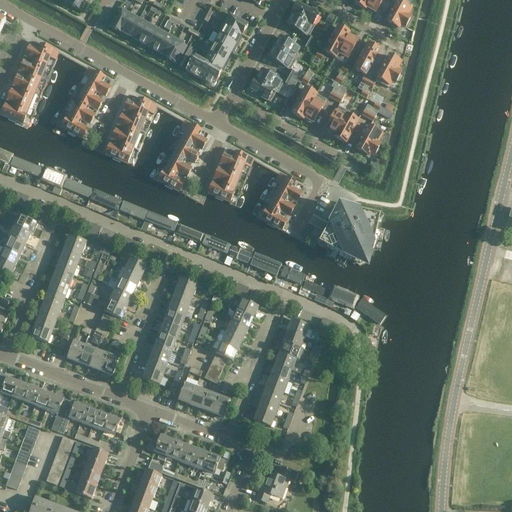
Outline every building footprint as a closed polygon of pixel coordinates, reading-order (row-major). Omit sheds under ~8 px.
[(73,0),(71,5),(70,6),(80,12),(86,0),(73,0)] [(365,9),(369,0),(356,0),(354,4),(365,10),(365,9)] [(369,0),(365,9),(373,13),(373,12),(376,13),(382,0),(369,0)] [(399,0),(387,22),(391,25),(391,26),(399,30),(401,26),(405,28),(410,18),(407,16),(412,6),(400,0),(399,0)] [(291,15),(314,28),(315,27),(312,26),(318,16),(315,14),(317,12),(312,9),(310,12),(304,8),(304,7),(296,2),(292,10),(293,11),(291,15)] [(119,33),(120,32),(129,15),(119,10),(109,28),(119,33)] [(220,24),(224,26),(241,36),(242,36),(247,26),(225,14),(220,24)] [(120,32),(129,37),(139,20),(129,15),(120,32)] [(308,37),(309,37),(314,28),(291,15),(289,19),(290,20),(287,25),(308,37)] [(129,37),(139,42),(148,26),(139,20),(129,37)] [(139,42),(148,47),(157,31),(148,26),(139,42)] [(224,26),(219,35),(237,46),(241,40),(239,39),(241,36),(224,26)] [(335,58),(349,34),(338,28),(324,52),(335,58)] [(148,47),(157,53),(166,36),(157,31),(148,47)] [(349,34),(335,58),(345,64),(358,41),(356,40),(356,39),(349,34)] [(219,35),(214,44),(230,54),(233,50),(234,51),(237,46),(219,35)] [(157,53),(167,58),(176,41),(166,36),(157,53)] [(313,39),(309,37),(308,37),(305,43),(310,46),(313,39)] [(276,43),(273,48),(293,59),(299,48),(280,38),(277,44),(276,43)] [(176,41),(167,58),(166,59),(176,64),(186,47),(176,41)] [(210,42),(204,52),(227,64),(230,59),(228,58),(230,54),(214,44),(210,42)] [(310,46),(305,43),(301,50),(306,53),(310,46)] [(354,69),(365,75),(379,50),(375,48),(375,47),(369,44),(369,45),(368,44),(354,69)] [(25,57),(34,61),(46,66),(49,58),(55,60),(58,53),(40,45),(38,51),(29,48),(25,57)] [(290,71),(290,70),(291,70),(296,60),(293,59),(273,48),(271,52),(272,53),(269,59),(290,71)] [(204,52),(199,61),(220,72),(222,69),(224,70),(227,64),(204,52)] [(312,64),(317,67),(323,56),(317,53),(312,64)] [(375,81),(388,88),(392,81),(395,83),(401,73),(397,71),(399,69),(397,68),(401,62),(400,62),(400,61),(394,57),(393,58),(389,56),(375,81)] [(188,71),(214,86),(221,73),(220,72),(199,61),(195,59),(188,71)] [(19,72),(28,75),(40,80),(46,66),(34,61),(32,66),(23,62),(19,72)] [(335,82),(336,83),(336,82),(340,85),(348,70),(343,67),(335,82)] [(86,87),(97,93),(105,98),(110,89),(102,84),(105,79),(88,69),(84,76),(90,79),(86,87)] [(295,73),(291,70),(290,70),(290,71),(286,77),(291,80),(295,73)] [(257,77),(255,81),(278,93),(283,84),(283,83),(262,71),(258,77),(257,77)] [(312,75),(307,72),(301,82),(307,85),(312,75)] [(13,86),(22,90),(34,95),(40,80),(28,75),(26,81),(17,77),(13,86)] [(291,80),(286,77),(283,83),(283,84),(293,89),(297,83),(291,80)] [(358,89),(363,92),(369,82),(363,79),(358,89)] [(278,93),(255,81),(254,80),(252,84),(251,84),(247,92),(255,96),(255,95),(270,103),(275,93),(277,94),(278,93)] [(369,82),(363,92),(361,96),(366,99),(374,85),(369,82)] [(78,101),(89,107),(97,111),(102,103),(94,98),(97,93),(86,87),(78,101)] [(328,97),(333,100),(339,90),(334,87),(328,97)] [(302,120),(303,119),(316,95),(316,94),(315,95),(305,89),(292,114),(302,120)] [(7,101),(16,104),(28,110),(34,95),(22,90),(19,95),(11,92),(7,101)] [(339,90),(333,100),(339,103),(345,93),(339,90)] [(316,95),(303,119),(310,123),(311,122),(313,124),(326,100),(316,95)] [(124,111),(132,115),(144,120),(147,112),(154,114),(157,107),(138,100),(136,106),(127,102),(124,111)] [(70,114),(89,125),(90,125),(95,116),(87,112),(89,107),(78,101),(70,114)] [(28,110),(16,104),(13,110),(5,106),(1,116),(8,118),(8,120),(15,123),(16,122),(23,124),(28,110)] [(373,108),(367,119),(372,122),(381,107),(375,104),(373,108)] [(362,116),(367,119),(373,108),(367,105),(362,116)] [(327,133),(335,137),(348,112),(339,107),(326,130),(328,132),(327,133)] [(348,112),(335,137),(335,138),(345,144),(359,119),(349,113),(348,112)] [(89,125),(70,114),(63,128),(68,131),(67,133),(75,137),(75,135),(82,139),(87,130),(86,130),(89,125)] [(118,126),(126,129),(138,134),(144,120),(132,115),(130,120),(121,117),(118,126)] [(185,132),(181,139),(194,146),(202,151),(206,142),(198,138),(202,132),(184,122),(180,129),(185,132)] [(357,150),(361,152),(360,154),(368,158),(371,154),(374,156),(380,145),(377,143),(383,132),(371,125),(357,150)] [(112,140),(120,144),(132,149),(138,134),(126,129),(124,135),(115,131),(112,140)] [(181,139),(174,153),(186,160),(194,165),(199,156),(191,151),(194,146),(181,139)] [(132,149),(120,144),(118,149),(109,146),(106,155),(113,158),(112,160),(120,163),(120,161),(127,164),(131,155),(130,154),(132,149)] [(0,163),(8,167),(13,157),(0,151),(0,163)] [(174,153),(166,167),(178,174),(186,178),(191,170),(183,165),(186,160),(174,153)] [(220,165),(229,168),(241,173),(244,165),(250,168),(253,160),(235,153),(233,159),(224,155),(220,165)] [(14,158),(10,167),(17,170),(16,172),(38,181),(43,171),(14,158)] [(178,174),(166,167),(158,181),(165,185),(164,186),(171,190),(172,189),(179,192),(184,183),(176,179),(178,174)] [(214,179),(223,183),(235,188),(241,173),(229,168),(227,174),(218,170),(214,179)] [(63,181),(43,173),(40,181),(60,189),(63,181)] [(276,192),(289,199),(297,203),(302,195),(294,190),(297,184),(280,175),(276,182),(281,184),(276,192)] [(93,193),(66,181),(62,190),(89,201),(93,193)] [(235,188),(223,183),(221,188),(212,185),(208,194),(215,197),(215,198),(222,201),(223,200),(229,202),(235,188)] [(94,191),(90,201),(101,205),(99,209),(112,214),(113,211),(118,213),(122,203),(94,191)] [(269,206),(281,213),(289,217),(294,208),(286,204),(289,199),(276,192),(269,206)] [(14,203),(19,205),(23,196),(18,193),(14,203)] [(23,196),(19,205),(25,208),(29,198),(23,196)] [(328,228),(319,243),(319,244),(359,266),(370,261),(380,216),(350,209),(351,206),(343,204),(344,200),(343,200),(331,205),(330,206),(334,208),(330,215),(334,217),(328,228)] [(123,204),(119,214),(121,214),(120,217),(140,226),(141,223),(143,224),(147,215),(123,204)] [(281,213),(269,206),(261,220),(268,223),(267,225),(272,227),(274,229),(275,227),(281,231),(286,222),(278,218),(281,213)] [(149,214),(145,224),(173,236),(173,235),(177,227),(149,214)] [(14,226),(30,234),(36,223),(19,215),(14,226)] [(86,233),(92,235),(96,226),(90,224),(86,233)] [(30,234),(14,226),(9,237),(25,245),(30,234)] [(96,226),(92,235),(97,238),(101,228),(96,226)] [(179,227),(175,237),(181,239),(181,240),(196,246),(197,245),(200,246),(202,237),(179,227)] [(64,248),(82,254),(86,242),(69,236),(64,248)] [(3,248),(20,256),(25,245),(9,237),(3,248)] [(205,237),(202,246),(209,249),(208,254),(218,258),(219,254),(228,257),(231,247),(205,237)] [(122,248),(127,250),(131,241),(126,238),(122,248)] [(131,241),(127,250),(133,253),(137,243),(131,241)] [(101,254),(103,248),(96,245),(93,251),(101,254)] [(232,247),(228,257),(250,265),(254,255),(232,247)] [(0,255),(0,259),(15,267),(20,256),(3,248),(0,255)] [(60,260),(77,266),(82,254),(64,248),(60,260)] [(109,257),(111,251),(103,248),(101,254),(109,257)] [(147,265),(130,257),(125,269),(142,277),(147,265)] [(254,257),(251,265),(279,276),(282,267),(254,257)] [(0,273),(5,276),(10,278),(15,267),(0,259),(0,273)] [(56,271),(73,277),(77,266),(60,260),(56,271)] [(88,269),(94,271),(97,263),(91,261),(88,269)] [(96,270),(101,272),(104,265),(99,263),(96,270)] [(283,268),(279,281),(291,286),(292,283),(302,288),(306,278),(283,268)] [(94,271),(88,269),(85,277),(91,279),(94,271)] [(125,269),(120,280),(136,288),(142,277),(125,269)] [(101,272),(96,270),(93,278),(98,280),(101,272)] [(197,279),(203,281),(207,272),(201,270),(197,279)] [(73,277),(56,271),(52,282),(69,288),(73,277)] [(207,272),(203,281),(209,284),(213,274),(207,272)] [(176,289),(193,296),(198,284),(180,278),(176,289)] [(114,291),(131,299),(136,288),(120,280),(114,291)] [(47,293),(65,299),(69,288),(52,282),(47,293)] [(306,282),(303,288),(327,300),(330,293),(306,282)] [(80,291),(85,294),(88,286),(82,284),(80,291)] [(233,294),(239,296),(243,287),(237,284),(233,294)] [(90,285),(88,292),(87,293),(93,295),(96,287),(90,285)] [(213,295),(215,290),(207,287),(205,292),(213,295)] [(243,287),(239,296),(245,299),(249,289),(243,287)] [(172,301),(189,307),(193,296),(176,289),(172,301)] [(215,290),(213,295),(214,296),(212,302),(217,303),(219,298),(220,298),(222,293),(215,290)] [(85,294),(80,291),(77,299),(82,301),(85,294)] [(131,299),(114,291),(109,302),(126,310),(131,299)] [(332,292),(329,299),(355,308),(357,300),(332,292)] [(43,304),(60,311),(65,299),(47,293),(43,304)] [(95,296),(93,295),(87,293),(83,304),(91,307),(95,296)] [(0,303),(7,307),(9,302),(1,298),(0,301),(0,303)] [(236,311),(253,319),(259,307),(242,299),(236,311)] [(362,300),(356,309),(381,327),(387,317),(362,300)] [(167,312),(185,318),(189,307),(172,301),(167,312)] [(126,310),(109,302),(104,312),(105,312),(116,318),(121,320),(126,310)] [(208,313),(213,315),(217,303),(212,302),(208,313)] [(200,311),(205,313),(208,305),(202,303),(200,311)] [(39,315),(56,322),(60,311),(43,304),(39,315)] [(71,314),(76,316),(79,308),(74,306),(71,314)] [(205,313),(200,311),(197,319),(202,321),(205,313)] [(231,321),(248,329),(253,319),(236,311),(231,321)] [(105,312),(102,317),(114,323),(116,318),(105,312)] [(185,318),(167,312),(163,323),(181,330),(185,318)] [(76,316),(71,314),(68,322),(73,324),(76,316)] [(56,322),(39,315),(35,326),(52,333),(56,322)] [(102,317),(101,319),(100,322),(111,328),(114,323),(102,317)] [(318,328),(324,331),(328,321),(322,319),(318,328)] [(287,331),(305,338),(310,326),(291,320),(287,331)] [(226,332),(243,340),(248,329),(231,321),(226,332)] [(324,331),(330,333),(333,324),(334,323),(328,321),(324,331)] [(100,322),(97,327),(109,333),(111,328),(100,322)] [(159,334),(176,341),(181,330),(163,323),(159,334)] [(333,324),(330,333),(329,334),(335,336),(339,327),(333,324)] [(52,333),(35,326),(31,337),(48,344),(52,333)] [(191,334),(196,335),(199,328),(194,326),(191,334)] [(107,338),(107,337),(109,333),(97,327),(95,332),(102,336),(107,338)] [(65,329),(63,337),(68,338),(71,331),(65,329)] [(282,342),(301,349),(305,338),(287,331),(282,342)] [(221,343),(238,351),(243,340),(226,332),(221,343)] [(155,345),(172,352),(176,341),(159,334),(155,345)] [(196,335),(191,334),(188,341),(193,343),(196,335)] [(102,336),(100,340),(108,344),(110,339),(107,338),(102,336)] [(118,349),(120,344),(113,341),(111,345),(118,349)] [(73,342),(67,359),(78,363),(84,346),(73,342)] [(278,354),(297,361),(301,349),(282,342),(278,354)] [(238,351),(221,343),(216,354),(227,360),(232,362),(238,351)] [(151,357),(168,363),(172,352),(155,345),(151,357)] [(84,346),(78,363),(89,368),(95,350),(84,346)] [(182,356),(188,358),(191,350),(186,348),(182,356)] [(95,350),(89,368),(100,372),(106,354),(95,350)] [(316,355),(311,353),(308,361),(313,363),(316,355)] [(112,376),(119,359),(106,354),(100,372),(112,376)] [(213,359),(225,365),(227,360),(216,354),(213,359)] [(274,365),(293,372),(297,361),(278,354),(274,365)] [(146,368),(164,374),(168,363),(151,357),(146,368)] [(213,359),(211,364),(223,370),(225,365),(213,359)] [(211,364),(209,369),(220,375),(223,370),(211,364)] [(270,376),(288,383),(293,372),(274,365),(270,376)] [(164,374),(146,368),(142,379),(159,386),(164,374)] [(218,380),(220,375),(209,369),(206,374),(214,378),(218,380)] [(174,379),(179,381),(182,373),(177,371),(174,379)] [(200,377),(207,380),(212,382),(214,378),(206,374),(202,372),(200,377)] [(12,398),(18,382),(9,379),(10,377),(1,374),(0,375),(0,386),(3,388),(1,393),(12,398)] [(288,383),(270,376),(266,387),(284,394),(288,383)] [(218,380),(214,378),(212,382),(219,386),(221,381),(218,380)] [(18,382),(12,398),(24,402),(29,387),(18,382)] [(185,383),(178,401),(189,406),(196,387),(185,383)] [(230,391),(232,386),(224,383),(222,388),(230,391)] [(35,406),(41,391),(29,387),(24,402),(35,406)] [(196,387),(189,406),(200,410),(207,391),(196,387)] [(284,394),(266,387),(261,398),(280,405),(284,394)] [(41,391),(35,406),(46,410),(52,395),(41,391)] [(211,414),(218,396),(207,391),(200,410),(211,414)] [(52,395),(46,410),(57,414),(51,430),(57,433),(66,410),(69,402),(52,395)] [(223,419),(230,400),(218,396),(211,414),(223,419)] [(261,398),(257,410),(276,417),(280,405),(261,398)] [(66,410),(57,433),(64,435),(70,419),(80,423),(86,408),(75,404),(71,412),(66,410)] [(0,413),(5,416),(7,411),(7,412),(8,409),(0,406),(0,413)] [(86,408),(80,423),(92,427),(97,412),(86,408)] [(276,417),(257,410),(253,421),(271,428),(276,417)] [(19,416),(7,412),(7,411),(5,416),(17,420),(19,416)] [(97,412),(92,427),(103,432),(109,417),(97,412)] [(15,422),(0,416),(0,430),(4,432),(4,431),(6,425),(13,428),(15,422)] [(19,416),(17,420),(28,425),(30,420),(19,416)] [(109,417),(103,432),(114,436),(120,421),(109,417)] [(39,428),(41,424),(30,420),(28,425),(39,429),(39,428)] [(24,440),(35,444),(40,431),(28,427),(24,440)] [(0,430),(0,441),(2,437),(8,439),(10,434),(4,431),(4,432),(0,430)] [(74,439),(75,439),(86,443),(87,439),(76,435),(74,439)] [(166,457),(173,441),(161,436),(154,453),(166,457)] [(63,437),(61,443),(72,447),(74,442),(63,437)] [(99,443),(98,443),(87,439),(86,443),(97,448),(99,443)] [(19,451),(31,456),(35,444),(24,440),(19,451)] [(111,445),(100,441),(99,441),(98,443),(99,443),(97,448),(109,452),(111,445)] [(173,441),(166,457),(178,462),(184,445),(173,441)] [(81,444),(76,442),(71,454),(76,456),(78,450),(80,451),(81,449),(85,448),(85,446),(81,444)] [(61,443),(58,449),(70,453),(72,447),(61,443)] [(184,445),(178,462),(190,466),(196,449),(184,445)] [(93,448),(88,460),(104,466),(108,454),(93,448)] [(58,449),(56,454),(68,458),(70,453),(58,449)] [(196,449),(190,466),(202,470),(208,454),(196,449)] [(15,463),(26,467),(31,456),(19,451),(15,463)] [(56,454),(54,460),(66,464),(68,458),(56,454)] [(74,462),(76,456),(71,454),(67,466),(72,467),(74,462)] [(208,454),(202,470),(214,475),(216,468),(222,471),(226,462),(220,460),(220,458),(208,454)] [(54,460),(52,465),(64,470),(66,464),(54,460)] [(88,460),(84,472),(100,478),(104,466),(88,460)] [(151,462),(148,469),(160,474),(162,469),(163,467),(151,462)] [(275,462),(272,472),(277,474),(280,464),(275,462)] [(10,475),(22,479),(26,467),(15,463),(10,475)] [(50,471),(61,475),(64,470),(52,465),(50,471)] [(68,479),(72,467),(67,466),(63,477),(68,479)] [(294,482),(298,473),(281,466),(277,476),(272,474),(270,480),(264,478),(256,500),(266,504),(270,495),(282,500),(289,480),(294,482)] [(174,473),(162,469),(160,474),(172,478),(174,473)] [(161,476),(146,470),(141,483),(157,489),(161,476)] [(48,477),(59,481),(61,475),(50,471),(48,477)] [(84,472),(79,483),(95,489),(100,478),(84,472)] [(174,473),(172,478),(184,482),(186,478),(174,473)] [(22,479),(10,475),(6,487),(17,491),(22,479)] [(59,481),(48,477),(46,482),(57,486),(59,481)] [(64,489),(68,479),(63,477),(59,487),(64,489)] [(186,478),(184,482),(196,487),(197,482),(186,478)] [(210,485),(205,482),(198,480),(197,482),(196,487),(208,491),(210,485)] [(173,481),(169,493),(173,495),(178,483),(173,481)] [(75,494),(91,500),(95,489),(79,483),(75,494)] [(137,494),(153,500),(157,489),(141,483),(137,494)] [(175,496),(180,497),(184,485),(180,483),(175,496)] [(213,496),(196,490),(191,502),(208,508),(213,496)] [(169,493),(164,504),(169,506),(173,495),(169,493)] [(133,505),(148,511),(153,500),(137,494),(133,505)] [(171,507),(175,509),(180,497),(175,496),(171,507)] [(72,511),(35,498),(29,511),(72,511)] [(187,511),(206,511),(208,508),(191,502),(187,511)]
